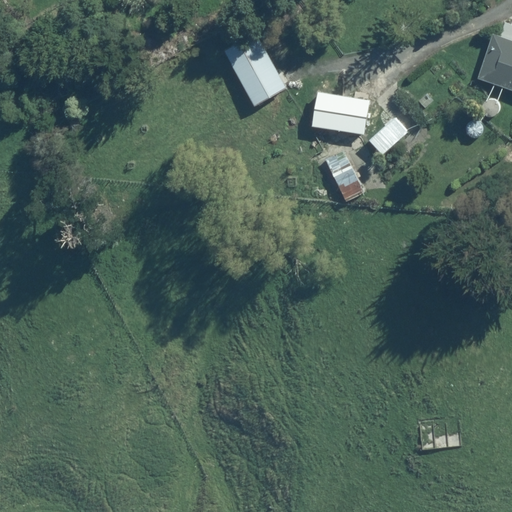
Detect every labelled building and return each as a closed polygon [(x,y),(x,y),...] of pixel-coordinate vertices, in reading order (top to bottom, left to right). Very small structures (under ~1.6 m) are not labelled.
[(288,85),(254,29),(222,48),(255,104),(288,85)] [(511,37),(491,31),(476,76),(511,87),(511,37)] [(361,108),(341,73),(317,87),(337,121),(361,108)] [(382,151),(406,128),(408,127),(392,110),(388,113),(375,98),(362,110),(374,124),(365,133),(382,151)] [(364,189),(343,150),(322,161),(343,200),(364,189)]
